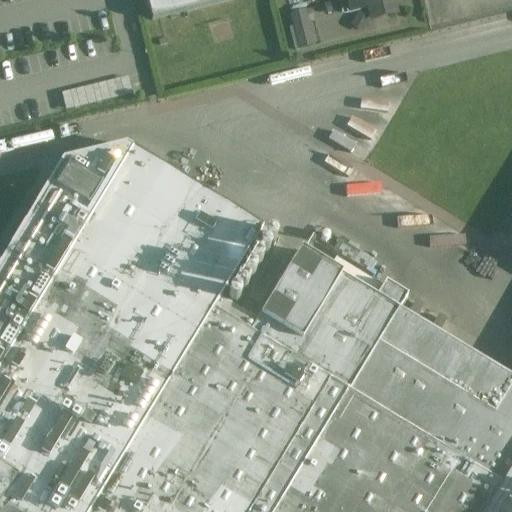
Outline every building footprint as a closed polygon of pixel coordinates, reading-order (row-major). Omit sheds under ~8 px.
[(119,0),(0,0),(0,136),(144,100),(119,0)] [(146,0),(152,22),(237,0),(146,0)] [(348,0),(352,14),(369,9),(372,22),(395,15),(392,4),(404,0),(348,0)] [(0,369),(132,152),(126,147),(62,163),(0,264),(0,369)] [(0,369),(0,511),(511,511),(511,492),(502,487),(251,334),(257,325),(219,303),(231,283),(235,285),(264,238),(260,235),(263,230),(132,152),(0,369)] [(264,244),(265,246),(268,248),(270,248),(273,248),(275,246),(275,243),(275,240),(273,238),(271,237),(268,237),(266,239),(264,241),(264,244)] [(258,254),(259,257),(261,258),(264,259),(267,258),(268,256),(269,253),(269,251),(267,248),(264,247),(262,248),(259,249),(258,251),(258,254)] [(257,325),(251,334),(502,487),(511,471),(511,380),(399,312),(408,299),(386,285),(377,299),(300,253),(257,325)] [(250,266),(251,269),(253,270),(256,271),(259,270),(261,268),(262,265),(261,262),(259,260),(257,259),(254,259),(251,261),(250,263),(250,266)] [(243,277),(244,280),(246,282),(249,282),(252,281),(254,279),(255,276),(254,274),(252,271),(250,270),(247,270),(244,272),(243,274),(243,277)] [(236,289),(237,291),(239,293),(242,294),(245,293),(247,291),(248,288),(247,285),(246,283),(243,281),(240,282),(238,283),(236,286),(236,289)] [(228,302),(229,305),(231,307),(234,307),(237,306),(239,304),(240,301),(239,299),(237,296),(235,295),(232,295),(229,297),(228,299),(228,302)] [(511,492),(511,471),(502,487),(511,492)]
